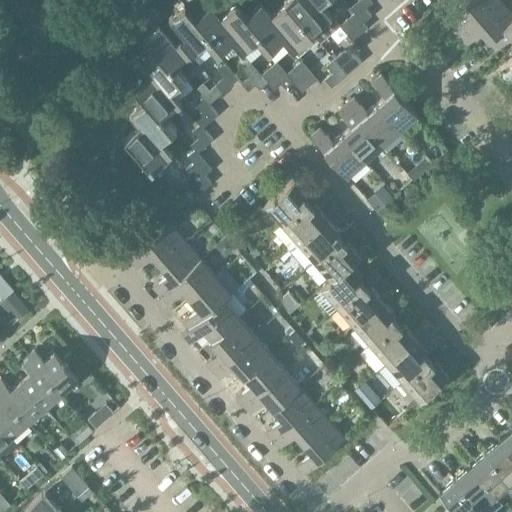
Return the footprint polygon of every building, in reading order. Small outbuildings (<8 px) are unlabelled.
[(284,0),(285,2),(286,2),(312,32),(332,15),(321,3),(316,7),(310,0),(284,0)] [(452,27),(459,35),(499,0),(463,0),(458,5),(466,14),(452,27)] [(480,30),(488,39),(511,17),(511,13),(500,0),(499,0),(459,35),(466,43),(480,30)] [(261,2),(246,15),(263,35),(257,40),(268,52),(283,39),(288,34),(271,14),(261,2)] [(285,2),(271,14),(288,34),(283,39),(293,51),(313,33),(312,32),(286,2),(285,2)] [(235,3),(220,16),(237,36),(232,41),(242,53),(257,40),(263,35),(246,15),(235,3)] [(210,4),(195,17),(212,37),(206,42),(217,54),(221,50),(228,57),(238,48),(232,41),(237,36),(220,16),(210,4)] [(185,37),(181,40),(180,41),(190,53),(192,54),(206,42),(212,37),(195,17),(184,5),(169,18),(185,37)] [(355,12),(340,24),(353,39),(360,33),(367,27),(368,26),(366,24),(364,22),(363,21),(355,12)] [(510,35),(511,37),(511,17),(488,39),(495,48),(510,35)] [(143,38),(154,50),(171,70),(176,66),(190,53),(180,41),(181,40),(180,39),(175,43),(159,24),(143,38)] [(139,63),(149,75),(166,95),(172,90),(186,77),(176,66),(171,70),(154,50),(146,57),(139,63)] [(340,51),(333,57),(334,58),(341,66),(347,73),(348,73),(363,60),(357,53),(356,52),(348,59),(340,51)] [(333,71),(324,79),(325,80),(331,88),(348,73),(347,73),(341,66),(334,58),(327,65),(333,71)] [(300,74),(293,81),(302,91),(317,78),(301,60),(293,66),(300,74)] [(276,61),(261,74),(267,82),(274,89),(281,83),(285,87),(293,81),(286,72),(276,61)] [(249,76),(242,82),(249,90),(255,85),(256,84),(260,88),(267,82),(261,74),(251,62),(243,69),(249,76)] [(511,66),(502,75),(509,83),(511,79),(511,66)] [(385,95),(376,103),(400,129),(417,114),(381,73),(372,81),(385,95)] [(134,88),(144,100),(162,120),(167,116),(182,102),(172,90),(166,95),(149,75),(134,88)] [(223,77),(217,82),(217,83),(224,90),(230,85),(224,77),(223,77)] [(203,81),(195,88),(205,99),(209,104),(217,97),(224,90),(217,83),(210,89),(203,81)] [(354,97),(346,104),(382,145),(400,129),(376,103),(367,111),(354,97)] [(203,112),(195,118),(200,124),(203,126),(217,114),(209,104),(205,99),(197,105),(203,112)] [(129,113),(139,125),(157,145),(162,140),(177,127),(167,116),(162,120),(144,100),(129,113)] [(351,125),(342,133),(365,159),(382,145),(346,104),(338,111),(351,125)] [(199,138),(191,144),(195,149),(198,152),(213,139),(207,131),(203,126),(200,124),(193,130),(199,138)] [(157,145),(139,125),(125,138),(152,170),(173,152),(162,140),(157,145)] [(365,159),(342,133),(333,141),(320,127),(311,134),(347,175),(365,159)] [(194,162),(186,168),(191,174),(197,181),(204,189),(212,182),(205,174),(212,168),(202,156),(198,152),(195,149),(188,155),(194,162)] [(406,173),(412,180),(430,165),(423,158),(406,173)] [(191,174),(183,180),(189,188),(196,196),(204,189),(197,181),(191,174)] [(271,199),(265,204),(268,207),(282,222),(309,199),(304,193),(306,191),(295,178),(271,199)] [(383,183),(366,197),(372,204),(377,209),(393,195),(383,183)] [(310,192),(310,198),(317,199),(324,192),(322,188),(319,185),(310,192)] [(309,199),(282,222),(285,226),(298,241),(327,216),(325,213),(314,201),(312,202),(309,199)] [(327,216),(330,219),(338,213),(338,207),(332,206),(325,213),(327,216)] [(327,216),(298,241),(301,245),(314,260),(342,236),(343,235),(343,234),(344,229),(345,228),(338,228),(330,219),(327,216)] [(344,229),(343,234),(343,235),(344,236),(349,236),(357,229),(354,226),(351,222),(345,228),(344,229)] [(151,255),(159,264),(186,240),(171,223),(129,258),(137,267),(151,255)] [(226,236),(215,246),(224,256),(235,246),(226,236)] [(342,236),(314,260),(317,264),(330,279),(331,279),(351,262),(360,254),(363,257),(364,256),(370,250),(371,245),(369,243),(364,243),(357,250),(347,238),(345,240),(342,236)] [(153,286),(160,294),(201,257),(186,240),(159,264),(167,273),(153,286)] [(256,246),(249,252),(254,257),(260,251),(256,246)] [(181,289),(189,298),(216,274),(201,257),(160,294),(167,302),(181,289)] [(330,279),(321,287),(338,306),(365,282),(360,276),(362,274),(351,262),(331,279),(330,279)] [(380,275),(377,271),(374,268),(367,274),(367,280),(373,281),(380,275)] [(183,320),(189,327),(223,297),(224,299),(232,293),(216,274),(189,298),(197,307),(183,320)] [(365,282),(338,306),(340,309),(353,324),(383,299),(380,295),(371,285),(369,287),(365,282)] [(380,295),(383,299),(386,302),(394,296),(394,291),(393,290),(393,289),(388,289),(380,295)] [(12,291),(0,301),(9,310),(20,300),(16,295),(12,291)] [(290,292),(282,298),(290,313),(300,304),(290,292)] [(204,329),(212,339),(239,316),(224,299),(223,297),(189,327),(182,333),(190,342),(204,329)] [(383,299),(353,324),(356,327),(370,343),(397,319),(392,314),(395,312),(386,302),(383,299)] [(412,312),(410,308),(407,305),(400,311),(399,317),(405,318),(412,312)] [(207,361),(213,369),(255,333),(239,316),(212,339),(221,348),(207,361)] [(397,319),(370,343),(373,347),(385,360),(386,362),(416,336),(413,333),(404,323),(402,325),(397,319)] [(420,326),(413,333),(416,336),(418,339),(426,332),(426,328),(426,327),(425,327),(420,326)] [(294,329),(288,335),(297,346),(304,340),(294,329)] [(235,365),(243,374),(269,350),(255,333),(213,369),(220,377),(235,365)] [(386,362),(377,370),(393,388),(402,380),(436,351),(433,348),(426,348),(418,339),(416,336),(386,362)] [(439,342),(433,348),(436,351),(439,354),(445,349),(442,346),(439,342)] [(35,348),(29,354),(61,391),(77,377),(81,381),(90,373),(71,351),(62,358),(54,349),(44,358),(35,348)] [(236,396),(243,403),(284,367),(269,350),(243,374),(251,383),(236,396)] [(436,351),(402,380),(405,384),(419,400),(448,374),(450,377),(459,370),(459,365),(458,364),(452,363),(445,370),(439,363),(439,354),(436,351)] [(31,369),(21,378),(45,405),(61,391),(29,354),(22,359),(31,369)] [(265,398),(273,408),(299,385),(284,367),(243,403),(250,411),(265,398)] [(2,377),(0,378),(0,388),(28,420),(45,405),(21,378),(11,387),(2,377)] [(365,380),(355,389),(371,408),(381,399),(365,380)] [(266,430),(273,438),(314,402),(299,385),(273,408),(281,417),(266,430)] [(0,422),(11,435),(28,420),(0,388),(0,422)] [(347,390),(337,399),(343,405),(353,397),(347,390)] [(105,402),(87,418),(95,427),(113,411),(105,402)] [(295,433),(303,442),(330,419),(314,402),(273,438),(280,446),(295,433)] [(83,419),(67,433),(77,444),(93,430),(83,419)] [(330,419),(303,442),(311,452),(297,464),(304,473),(345,437),(330,419)] [(0,444),(11,435),(0,422),(0,444)] [(511,426),(500,438),(511,452),(511,426)] [(511,452),(500,438),(484,451),(511,482),(511,452)] [(60,442),(51,449),(60,459),(68,452),(60,442)] [(511,482),(484,451),(469,465),(496,495),(504,487),(510,493),(511,492),(511,482)] [(469,465),(455,477),(481,508),(484,511),(489,511),(493,509),(499,503),(493,497),(496,495),(469,465)] [(72,466),(61,475),(77,494),(86,485),(88,484),(72,466)] [(439,491),(447,500),(448,501),(457,511),(476,511),(481,508),(455,477),(439,491)] [(86,485),(77,494),(82,500),(93,490),(88,484),(86,485)] [(57,511),(61,509),(44,490),(18,511),(57,511)]
